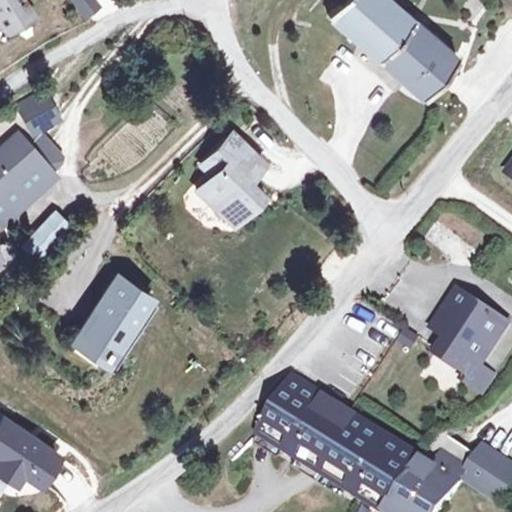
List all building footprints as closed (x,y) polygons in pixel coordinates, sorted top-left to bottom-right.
[(0,0),(0,6),(13,27),(29,17),(18,0),(0,0)] [(423,98),(457,58),(389,0),(342,0),(329,16),(423,98)] [(42,87),(13,102),(30,134),(59,119),(42,87)] [(45,130),(31,140),(48,162),(61,153),(45,130)] [(264,164),(232,133),(209,156),(220,167),(198,190),(223,214),(233,203),(244,214),(257,200),(242,187),(264,164)] [(0,218),(47,175),(26,151),(0,173),(0,218)] [(64,226),(53,216),(40,230),(51,240),(64,226)] [(337,246),(309,224),(299,237),(306,243),(297,255),(318,271),(337,246)] [(51,240),(40,230),(26,244),(37,255),(51,240)] [(0,267),(12,268),(13,248),(0,247),(0,267)] [(150,298),(117,275),(78,334),(112,356),(150,298)] [(510,324),(465,295),(452,315),(464,323),(446,349),(472,367),(470,370),(469,369),(462,379),(475,388),(489,368),(483,365),(510,324)] [(369,397),(383,404),(397,379),(384,371),(369,397)] [(320,392),(295,377),(259,434),(384,511),(389,511),(425,459),(424,458),(343,406),(320,392)] [(0,423),(0,471),(16,480),(36,441),(0,423)] [(511,482),(511,479),(478,456),(440,431),(424,458),(425,459),(389,511),(442,511),(462,483),(460,482),(464,477),(498,501),(511,482)]
